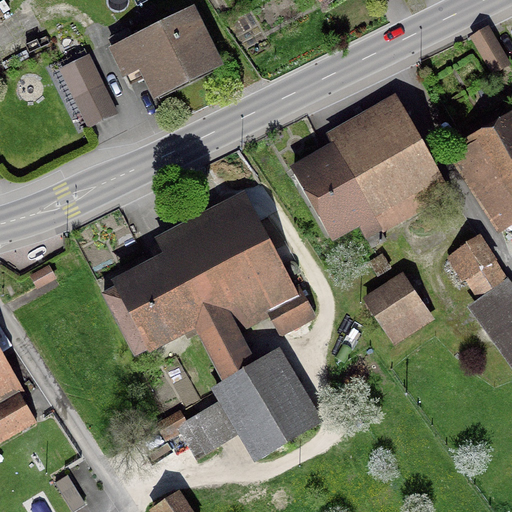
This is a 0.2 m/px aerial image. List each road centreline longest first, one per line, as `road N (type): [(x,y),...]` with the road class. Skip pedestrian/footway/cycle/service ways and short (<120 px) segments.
road 1 (secondary): [(0,223),(151,162),(483,0)]
road 2 (residential): [(130,511),(0,311)]
